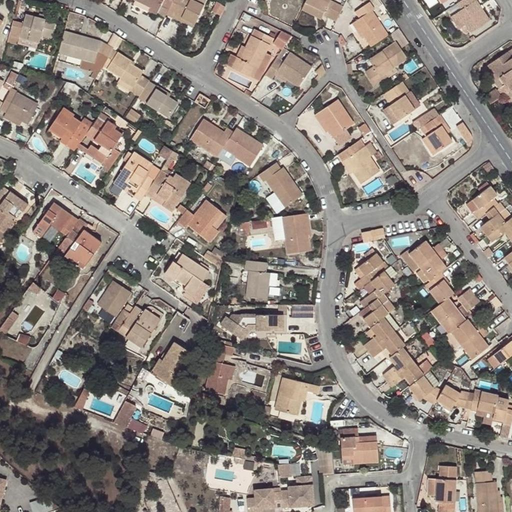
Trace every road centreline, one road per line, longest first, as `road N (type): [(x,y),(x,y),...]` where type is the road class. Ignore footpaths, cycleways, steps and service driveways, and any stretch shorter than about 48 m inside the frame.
road 1 (residential): [(182,309),(127,264),(141,240),(0,146)]
road 2 (residential): [(421,432),(378,413),(338,364),(327,317),(331,227)]
road 3 (residential): [(197,74),(73,0)]
road 4 (residential): [(431,197),(511,298)]
